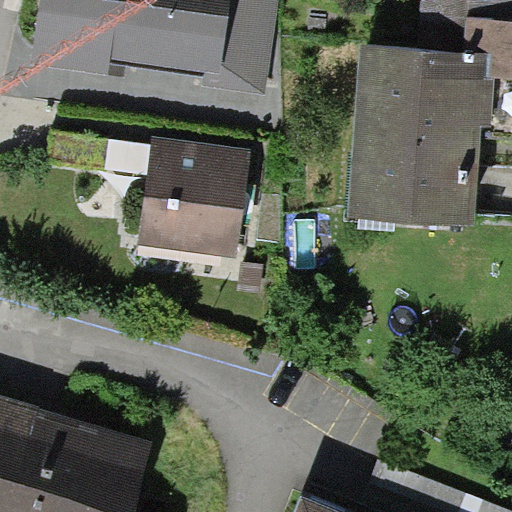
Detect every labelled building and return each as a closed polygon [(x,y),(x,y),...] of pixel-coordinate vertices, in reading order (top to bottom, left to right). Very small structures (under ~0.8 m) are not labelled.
[(36,0),(31,41),(176,60),(205,64),(204,74),(215,75),(265,83),(279,0),(36,0)] [(511,128),(511,0),(399,0),(399,1),(418,3),(415,27),(364,23),(348,194),(474,199),(481,127),(511,128)] [(234,251),(247,146),(151,134),(139,240),(234,251)] [(127,511),(153,426),(48,396),(0,381),(0,511),(127,511)] [(417,511),(294,466),(276,511),(417,511)]
